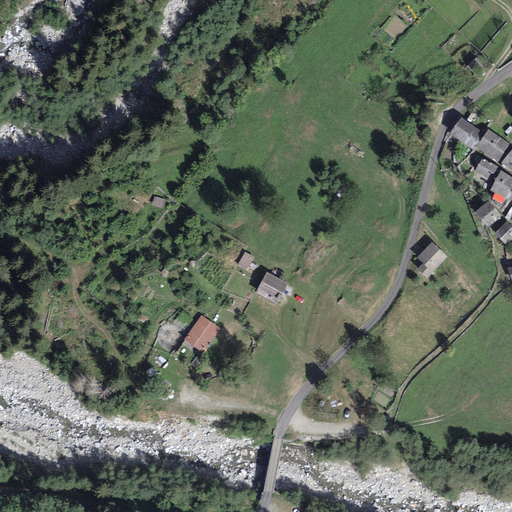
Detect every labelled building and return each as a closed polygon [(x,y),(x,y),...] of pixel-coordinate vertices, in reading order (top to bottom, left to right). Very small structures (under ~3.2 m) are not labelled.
[(484,135),(461,120),(449,136),(474,152),(476,147),(484,135)] [(476,147),(498,162),(510,144),(488,129),(484,135),(476,147)] [(511,148),(501,163),(511,172),(511,148)] [(501,171),(482,161),(474,175),(493,185),(489,193),(510,204),(511,200),(511,179),(500,173),(501,171)] [(500,217),(488,203),(474,215),(486,229),(500,217)] [(511,239),(511,229),(506,224),(494,236),(505,247),(511,239)] [(447,259),(432,244),(416,260),(422,266),(417,271),(426,280),(447,259)] [(287,285),(266,274),(256,295),(276,306),(287,285)] [(220,329),(201,317),(183,342),(202,355),(220,329)]
